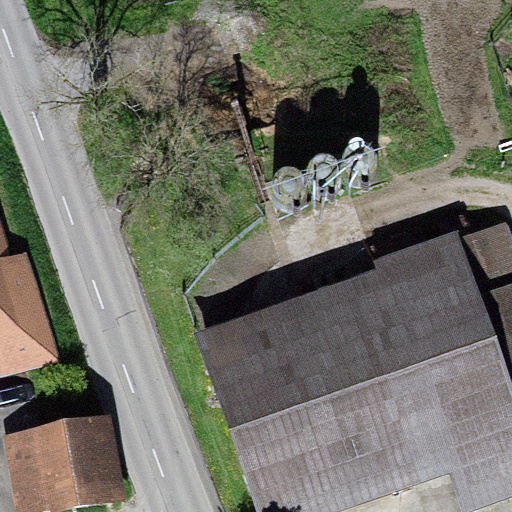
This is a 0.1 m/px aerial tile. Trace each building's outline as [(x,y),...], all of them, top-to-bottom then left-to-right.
[(369,187),(374,183),(377,177),(378,171),(377,164),(374,159),(368,155),(362,154),(356,154),(350,157),(346,162),(343,168),(344,175),(346,181),(350,185),(356,188),(363,188),(369,187)] [(338,172),(333,168),(327,166),(321,166),(315,169),(310,174),(308,179),(308,186),(310,192),(314,197),(320,200),(326,201),(332,199),(338,195),(341,190),(343,184),(342,177),(338,172)] [(290,181),(284,182),(278,185),(274,190),(272,196),(273,203),(276,209),(280,213),(286,215),(293,215),(299,213),(304,209),(307,203),(307,197),(306,191),(302,185),(296,182),(290,181)] [(378,275),(193,340),(254,511),(358,511),(449,480),(460,511),(484,511),(511,502),(511,242),(506,226),(473,238),(465,216),(438,225),(444,241),(428,247),(422,229),(368,248),(378,275)] [(0,380),(59,362),(26,254),(11,259),(0,221),(0,380)] [(113,422),(4,438),(15,511),(74,511),(126,504),(113,422)]
